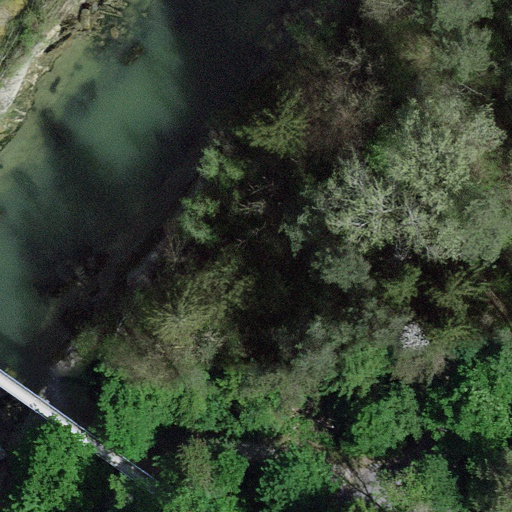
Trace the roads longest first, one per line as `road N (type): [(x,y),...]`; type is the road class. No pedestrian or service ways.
road 1 (track): [(109,511),(147,465),(207,449),(274,456),(371,493)]
road 2 (track): [(511,365),(403,487),(371,493)]
